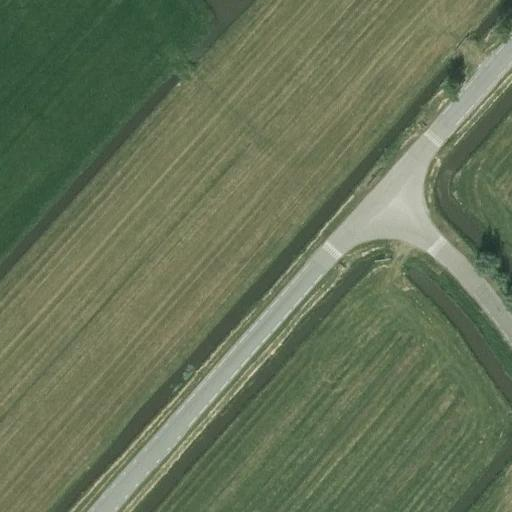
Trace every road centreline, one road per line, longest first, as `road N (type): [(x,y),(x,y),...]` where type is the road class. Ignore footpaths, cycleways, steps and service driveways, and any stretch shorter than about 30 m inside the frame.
road 1 (unclassified): [(103,511),(383,196)]
road 2 (unclassified): [(383,196),(511,46)]
road 3 (unclassified): [(511,331),(383,196)]
